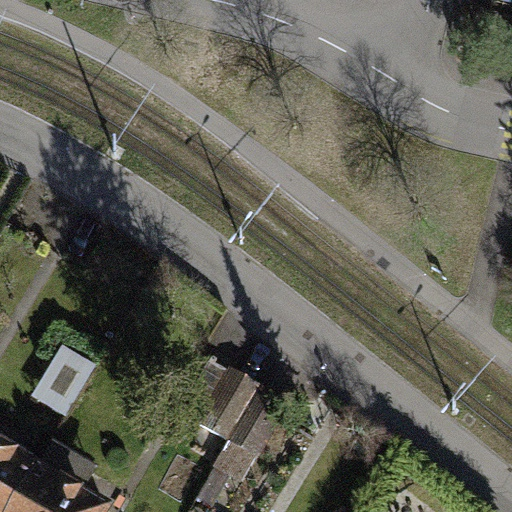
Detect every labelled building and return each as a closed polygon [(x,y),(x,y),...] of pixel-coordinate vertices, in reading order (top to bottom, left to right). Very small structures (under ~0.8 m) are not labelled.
[(67,418),(96,370),(69,354),(40,402),(67,418)] [(229,442),(259,391),(231,375),(201,426),(229,442)] [(286,407),(259,391),(229,442),(256,458),(286,407)] [(0,511),(13,511),(39,470),(0,446),(0,511)] [(51,448),(39,470),(13,511),(105,511),(106,510),(68,487),(81,465),(51,448)]
